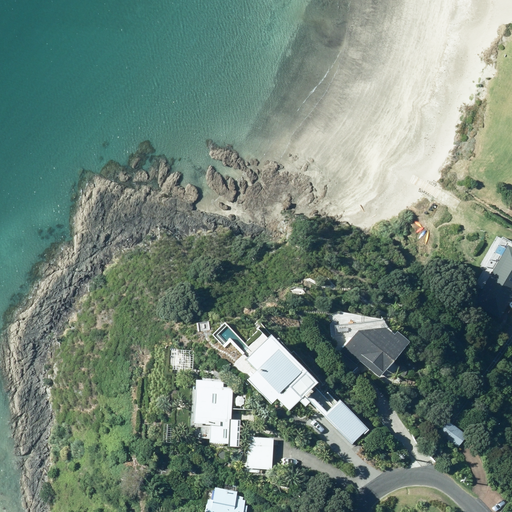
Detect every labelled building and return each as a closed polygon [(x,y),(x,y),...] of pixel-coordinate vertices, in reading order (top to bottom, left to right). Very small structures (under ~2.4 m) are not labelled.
[(511,248),(507,245),(474,304),(500,319),(511,297),(511,248)] [(209,320),(196,322),(197,334),(210,333),(209,320)] [(379,378),(408,343),(396,333),(392,336),(385,330),(356,332),(340,352),(356,366),(360,362),(379,378)] [(248,380),(271,404),(277,399),(288,411),(299,401),(304,407),(309,402),(292,385),(305,373),(270,337),(245,361),(256,372),(248,380)] [(227,448),(238,448),(240,420),(231,420),(232,388),(222,388),(223,382),(194,381),(192,425),(209,425),(208,444),(227,445),(227,448)] [(323,416),(352,445),(363,434),(364,435),(368,431),(338,401),(327,412),(316,401),(312,405),(315,409),(316,408),(324,416),(323,416)] [(467,436),(446,422),(437,434),(458,448),(467,436)] [(272,470),(273,438),(248,437),(246,469),(272,470)] [(204,511),(245,511),(247,506),(243,506),(244,501),(241,500),(242,497),(236,496),(237,493),(213,488),(211,501),(206,500),(204,511)]
